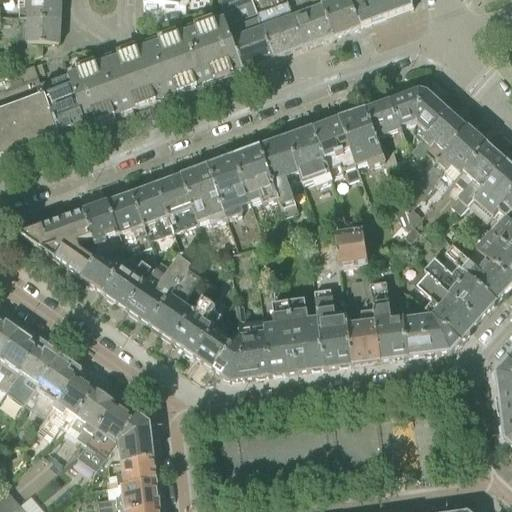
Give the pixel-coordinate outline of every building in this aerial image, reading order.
[(27,22),(60,23),(61,0),(18,0),(18,9),(19,9),(19,21),(27,22)] [(143,0),(144,7),(180,8),(187,8),(190,4),(189,0),(143,0)] [(244,75),(273,64),(250,0),(220,0),(221,4),(219,4),(225,22),(244,75)] [(250,0),(273,64),(303,53),(284,0),(250,0)] [(284,0),(303,53),(332,43),(318,0),(284,0)] [(349,0),(318,0),(332,43),(361,32),(349,0)] [(349,0),(361,32),(413,13),(411,0),(349,0)] [(43,59),(43,58),(43,47),(59,48),(60,23),(27,22),(26,46),(28,46),(28,52),(14,56),(18,67),(43,59)] [(168,102),(244,75),(225,22),(150,49),(128,57),(106,65),(68,79),(72,89),(89,131),(125,118),(147,110),(168,102)] [(17,76),(0,82),(0,161),(59,140),(45,99),(45,97),(44,97),(34,70),(17,76)] [(60,141),(89,131),(72,89),(45,99),(59,140),(60,141)] [(402,134),(416,129),(420,94),(392,105),(402,134)] [(410,158),(413,155),(449,115),(427,96),(420,94),(416,129),(414,144),(406,146),(407,147),(410,158)] [(407,147),(406,146),(402,134),(392,105),(366,114),(387,172),(398,169),(393,157),(397,156),(396,151),(407,147)] [(371,178),(387,172),(366,114),(340,123),(357,173),(367,169),(371,178)] [(427,157),(437,166),(467,132),(449,115),(413,155),(421,163),(427,157)] [(360,182),(357,173),(340,123),(315,133),(330,176),(340,173),(342,177),(350,185),(360,182)] [(445,198),(456,185),(488,151),(467,132),(437,166),(402,204),(405,209),(407,217),(414,230),(423,220),(414,213),(435,190),(445,198)] [(334,188),(330,176),(315,133),(286,143),(299,179),(304,192),(315,188),(317,194),(334,188)] [(308,204),(304,192),(299,179),(286,143),(260,152),(277,201),(282,215),(285,222),(299,217),(296,208),(308,204)] [(461,219),(474,205),(507,167),(488,151),(456,185),(466,194),(451,210),(461,219)] [(262,207),(277,201),(260,152),(234,162),(252,211),(262,207)] [(254,217),(252,211),(234,162),(209,171),(228,226),(236,224),(245,220),(254,217)] [(493,221),(499,214),(511,199),(511,172),(507,167),(474,205),(480,210),(493,221)] [(212,232),(228,226),(209,171),(182,181),(199,228),(199,230),(210,227),(212,232)] [(175,237),(199,228),(182,181),(158,190),(175,237)] [(149,246),(175,237),(158,190),(132,199),(145,234),(149,246)] [(133,238),(145,234),(132,199),(109,207),(120,238),(132,234),(133,238)] [(505,220),(511,225),(511,199),(499,214),(505,220)] [(107,243),(120,238),(109,207),(84,216),(93,242),(96,250),(107,246),(107,243)] [(83,283),(96,265),(81,255),(78,247),(93,242),(84,216),(21,239),(83,283)] [(511,255),(511,225),(505,220),(490,236),(511,255)] [(380,366),(375,326),(370,289),(369,271),(363,233),(335,237),(339,275),(361,272),(363,284),(363,290),(365,303),(356,304),(357,318),(347,319),(349,330),(354,370),(380,366)] [(511,285),(511,255),(490,236),(476,252),(487,263),(511,285)] [(511,289),(511,285),(487,263),(479,273),(454,249),(453,250),(441,239),(433,249),(451,265),(497,306),(511,289)] [(83,283),(105,298),(125,268),(116,261),(113,265),(102,257),(96,265),(83,283)] [(105,298),(128,314),(160,269),(147,261),(139,273),(128,264),(125,268),(105,298)] [(128,314),(150,330),(194,269),(197,264),(192,261),(187,268),(180,263),(170,276),(160,269),(128,314)] [(480,325),(497,306),(451,265),(445,272),(436,264),(425,276),(429,279),(480,325)] [(174,346),(197,312),(186,305),(201,283),(198,281),(202,275),(194,269),(150,330),(174,346)] [(451,357),(480,325),(429,279),(418,292),(433,306),(426,314),(433,320),(451,357)] [(380,366),(410,362),(403,315),(402,311),(391,312),(387,286),(370,289),(375,326),(380,366)] [(325,374),(354,370),(349,330),(347,319),(336,320),(332,293),(314,295),(318,323),(325,374)] [(195,361),(215,334),(217,331),(207,325),(216,312),(203,303),(197,312),(174,346),(195,361)] [(298,377),(325,374),(318,323),(309,324),(308,316),(307,316),(305,303),(290,306),(298,377)] [(271,381),(298,377),(290,306),(272,308),(274,320),(275,329),(265,330),(271,381)] [(410,362),(451,357),(433,320),(417,322),(416,314),(403,315),(410,362)] [(0,365),(20,336),(0,322),(0,365)] [(231,386),(271,381),(265,330),(239,335),(239,339),(234,347),(215,375),(231,386)] [(195,361),(215,375),(234,347),(215,334),(195,361)] [(20,336),(0,365),(0,373),(6,378),(0,386),(0,389),(8,395),(40,349),(20,336)] [(28,408),(40,392),(59,363),(40,349),(8,395),(19,403),(19,401),(28,408)] [(59,363),(40,392),(59,405),(77,379),(79,377),(59,363)] [(497,378),(499,393),(501,409),(504,429),(506,444),(511,449),(511,365),(510,363),(497,378)] [(59,405),(55,410),(64,416),(61,422),(71,429),(96,393),(94,392),(94,388),(90,385),(86,386),(77,379),(59,405)] [(77,441),(87,448),(116,407),(106,400),(108,398),(101,392),(99,395),(96,393),(71,429),(70,430),(80,437),(77,441)] [(117,449),(120,443),(135,420),(133,419),(133,416),(129,412),(125,413),(116,407),(87,448),(107,462),(116,448),(117,449)] [(120,448),(153,444),(151,430),(148,426),(137,418),(135,420),(120,443),(122,444),(120,448)] [(57,427),(48,420),(36,437),(51,447),(62,431),(57,427)] [(127,464),(155,462),(153,444),(120,448),(122,465),(121,465),(109,467),(107,469),(110,492),(122,490),(124,490),(123,477),(128,477),(127,464)] [(124,490),(158,486),(155,462),(127,464),(128,477),(123,477),(124,490)] [(48,471),(55,478),(60,472),(53,466),(48,471)] [(97,511),(140,511),(160,510),(158,486),(124,490),(122,490),(123,501),(96,505),(97,511)] [(0,511),(20,511),(23,510),(8,493),(0,500),(0,511)]
